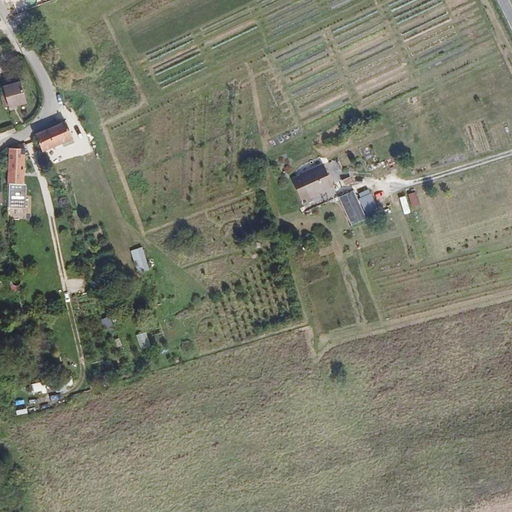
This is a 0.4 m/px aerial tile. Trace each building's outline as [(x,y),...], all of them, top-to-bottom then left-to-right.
[(0,111),(7,110),(16,107),(10,87),(0,89),(0,111)] [(70,121),(67,114),(58,119),(60,125),(70,121)] [(55,125),(27,138),(34,156),(52,147),(62,142),(55,125)] [(64,146),(62,142),(52,147),(55,151),(64,146)] [(0,151),(0,190),(13,191),(14,191),(14,150),(6,150),(6,153),(1,154),(0,151)] [(316,168),(285,181),(294,202),(302,198),(302,199),(325,188),(316,168)] [(343,180),(335,183),(337,189),(345,185),(343,180)] [(13,191),(0,190),(0,212),(13,212),(13,191)] [(410,193),(412,206),(419,205),(417,191),(410,193)] [(331,201),(338,215),(353,209),(346,194),(331,201)] [(353,209),(338,215),(344,228),(359,221),(353,209)] [(13,212),(0,212),(0,219),(8,220),(13,220),(13,212)] [(8,220),(0,219),(0,222),(0,228),(8,227),(8,220)] [(138,272),(150,268),(143,246),(131,250),(138,272)] [(47,272),(35,275),(37,284),(49,282),(47,272)] [(37,284),(35,275),(29,277),(31,286),(37,284)] [(2,284),(2,292),(9,291),(11,291),(11,284),(7,284),(2,284)] [(18,304),(13,306),(15,314),(16,317),(21,315),(18,304)]
